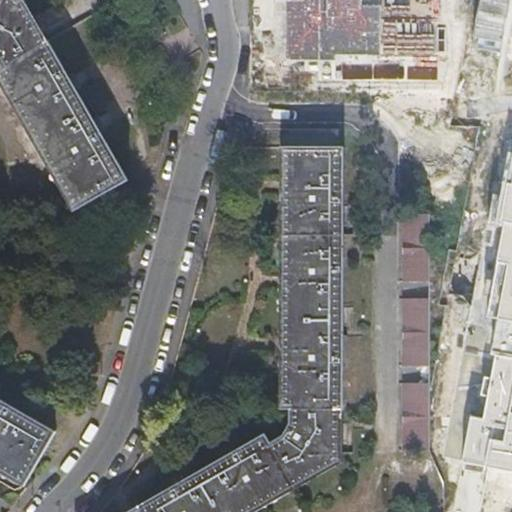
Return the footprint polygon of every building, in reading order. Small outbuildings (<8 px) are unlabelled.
[(0,59),(4,67),(0,69),(0,71),(48,153),(80,208),(127,181),(94,122),(48,43),(43,45),(18,3),(0,2),(0,59)] [(241,511),(262,500),(336,458),(336,409),(342,410),(342,289),(342,175),(343,149),(339,149),(339,144),(334,137),(296,137),(292,144),(292,148),(287,148),(286,190),(286,328),(286,408),(292,408),(291,424),(284,436),(271,444),(266,435),(230,456),(179,485),(133,511),(241,511)] [(412,216),(405,216),(405,283),(412,283),(431,284),(431,217),(412,216)] [(418,302),(409,301),(405,301),(405,367),(423,368),(431,368),(431,362),(431,319),(431,312),(431,302),(418,302)] [(405,385),(404,451),(431,451),(431,386),(405,385)] [(0,465),(26,480),(54,432),(0,400),(0,465)]
